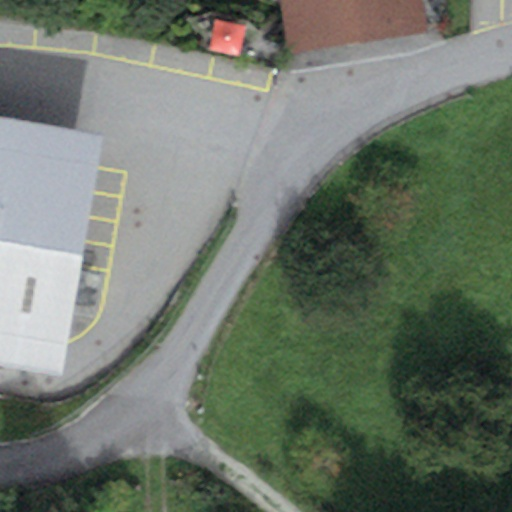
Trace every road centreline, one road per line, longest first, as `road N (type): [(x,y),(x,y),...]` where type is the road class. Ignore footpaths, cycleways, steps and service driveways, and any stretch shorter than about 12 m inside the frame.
road 1 (unclassified): [(511,48),(370,103),(297,167),(138,412),(70,451),(0,471)]
road 2 (track): [(289,511),(138,412)]
